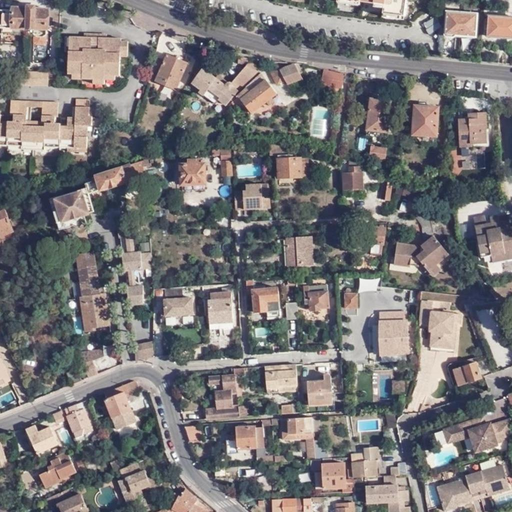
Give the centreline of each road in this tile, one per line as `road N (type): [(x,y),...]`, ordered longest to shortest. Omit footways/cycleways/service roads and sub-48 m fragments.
road 1 (tertiary): [(133,0),(287,50),(511,73)]
road 2 (residential): [(422,511),(404,428),(495,392),(511,373)]
road 3 (residential): [(151,374),(179,365),(334,355)]
road 4 (residential): [(151,374),(187,463),(235,511)]
road 5 (residential): [(0,426),(123,374),(151,374)]
